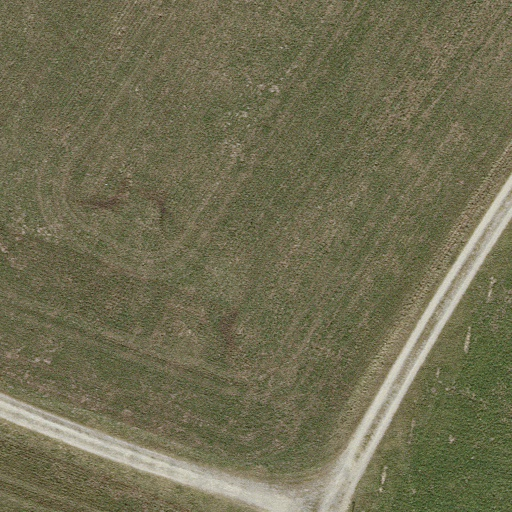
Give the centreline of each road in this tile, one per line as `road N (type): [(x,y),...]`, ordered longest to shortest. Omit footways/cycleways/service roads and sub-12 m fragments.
road 1 (track): [(333,511),(511,198)]
road 2 (track): [(0,403),(172,471),(323,511)]
